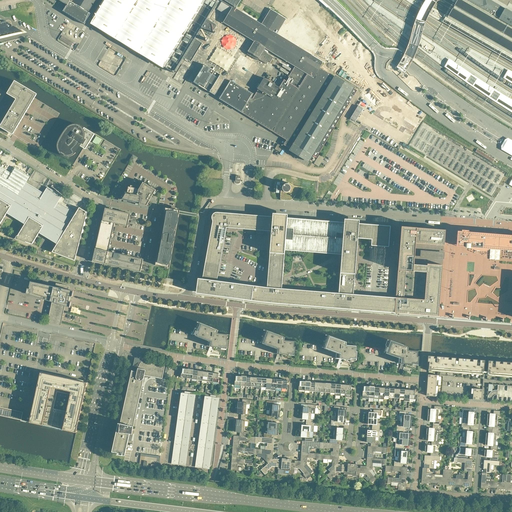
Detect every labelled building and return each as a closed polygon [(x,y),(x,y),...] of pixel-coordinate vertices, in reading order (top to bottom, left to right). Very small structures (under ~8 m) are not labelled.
[(164,67),(173,73),(183,57),(191,62),(202,43),(195,38),(200,30),(210,36),(217,25),(207,19),(216,3),(219,6),(222,1),(236,9),(241,0),(47,0),(54,4),(56,0),(58,0),(67,5),(67,6),(66,6),(63,11),(84,25),(88,19),(87,19),(88,18),(92,20),(91,22),(92,23),(115,37),(116,38),(139,52),(140,52),(163,66),(164,67)] [(511,12),(505,9),(489,0),(457,0),(448,16),(447,16),(446,15),(442,22),(491,49),(511,61),(511,12)] [(284,145),(309,158),(311,154),(315,157),(356,90),(333,76),(336,71),(321,62),(321,61),(277,34),(287,19),(271,9),(261,24),(236,9),(222,1),(219,6),(217,9),(227,16),(223,22),(223,23),(224,23),(254,42),(247,54),(249,55),(258,61),(259,59),(267,64),(268,61),(270,62),(273,57),(263,51),(265,48),(295,67),(288,78),(286,81),(284,80),(279,88),(264,78),(257,89),(258,90),(253,99),(250,98),(252,94),(231,81),(220,99),(241,112),(275,133),(287,140),(284,145)] [(0,37),(15,33),(19,33),(24,32),(14,26),(12,26),(12,25),(7,22),(1,23),(0,22),(0,37)] [(246,54),(252,44),(227,30),(221,39),(246,54)] [(236,65),(242,67),(241,71),(245,72),(248,63),(244,62),(245,58),(239,56),(236,65)] [(468,71),(449,58),(443,66),(453,73),(473,87),(481,93),(498,104),(511,113),(511,99),(509,98),(485,83),(468,71)] [(215,95),(225,77),(204,65),(193,82),(215,95)] [(252,65),(249,71),(257,76),(261,70),(252,65)] [(181,67),(174,79),(181,84),(189,72),(181,67)] [(511,71),(508,69),(503,78),(508,81),(511,83),(511,71)] [(0,127),(13,135),(37,94),(15,81),(7,94),(16,99),(0,125),(0,127)] [(75,153),(76,153),(75,153),(72,150),(73,149),(74,148),(75,147),(76,147),(77,146),(78,145),(85,149),(95,134),(84,128),(80,125),(79,125),(78,125),(77,124),(76,124),(74,124),(73,124),(72,124),(71,125),(70,125),(69,125),(68,126),(68,127),(67,127),(66,128),(66,129),(63,133),(62,135),(59,139),(58,142),(57,143),(57,144),(57,145),(57,146),(57,147),(57,148),(57,149),(58,150),(58,151),(58,152),(59,153),(60,154),(61,155),(62,156),(63,156),(64,156),(65,157),(66,157),(67,157),(68,157),(69,157),(70,156),(71,156),(72,156),(73,155),(74,155),(74,154),(75,153)] [(96,136),(92,142),(98,145),(102,139),(96,136)] [(511,140),(508,138),(504,139),(501,146),(501,149),(511,155),(511,140)] [(280,152),(283,147),(278,144),(275,149),(280,152)] [(477,149),(475,152),(493,162),(494,159),(477,149)] [(0,224),(7,213),(25,223),(16,238),(32,244),(39,232),(76,255),(87,212),(79,207),(75,214),(57,203),(62,196),(47,187),(43,194),(25,183),(29,176),(15,167),(11,174),(0,167),(0,224)] [(151,196),(152,196),(152,195),(153,195),(156,190),(143,182),(139,189),(128,186),(127,192),(125,192),(120,200),(139,204),(146,206),(150,200),(149,200),(150,199),(151,196)] [(296,194),(300,187),(313,189),(294,186),(291,184),(289,183),(288,183),(287,183),(286,183),(285,183),(285,184),(284,184),(283,185),(282,186),(281,187),(281,188),(281,189),(281,190),(280,197),(280,198),(280,199),(280,200),(281,200),(289,201),(290,201),(291,200),(293,199),(293,198),(296,194)] [(140,272),(143,259),(108,251),(109,248),(114,224),(127,226),(129,221),(128,221),(129,219),(130,214),(118,211),(117,211),(115,210),(114,210),(105,208),(102,220),(93,260),(93,261),(94,261),(140,272)] [(178,211),(178,210),(175,209),(175,210),(174,210),(174,209),(171,209),(170,209),(170,208),(167,208),(167,209),(166,209),(165,209),(163,219),(164,219),(162,234),(162,235),(161,239),(158,254),(157,254),(155,265),(156,265),(169,268),(179,211),(178,211)] [(398,270),(396,298),(360,295),(355,294),(353,294),(354,286),(355,286),(356,283),(354,283),(355,275),(356,263),(356,260),(356,256),(358,238),(372,239),(371,246),(389,247),(390,226),(378,225),(373,225),(359,223),(359,220),(344,219),(344,222),(287,218),(287,214),(273,213),(272,217),(225,213),(217,212),(216,212),(215,213),(214,213),(213,214),(212,215),(212,216),(212,217),(212,218),(212,219),(212,220),(212,221),(212,222),(207,251),(206,256),(202,279),(198,278),(196,293),(216,296),(239,299),(242,299),(244,300),(252,301),(253,301),(255,301),(263,302),(273,303),(352,309),(354,310),(359,310),(394,313),(395,313),(439,316),(443,265),(427,264),(427,265),(414,264),(415,252),(416,243),(444,245),(445,230),(417,228),(409,227),(401,227),(400,242),(399,257),(399,262),(398,270)] [(475,233),(473,233),(471,234),(469,234),(468,233),(469,231),(462,230),(462,231),(457,231),(456,246),(468,247),(470,248),(472,249),(474,250),(477,251),(479,251),(482,251),(484,251),(486,251),(489,250),(489,249),(490,249),(511,250),(511,235),(495,234),(495,233),(494,233),(492,232),(490,232),(487,232),(485,232),(483,232),(480,232),(478,232),(475,233)] [(60,326),(65,306),(70,307),(71,302),(69,301),(69,300),(72,301),(73,298),(70,297),(70,296),(72,297),(74,291),(68,290),(69,286),(56,283),(55,287),(31,281),(29,289),(28,288),(27,294),(52,302),(48,323),(60,326)] [(485,295),(486,294),(487,293),(488,291),(488,290),(487,289),(487,288),(486,288),(485,287),(484,287),(483,287),(482,287),(481,288),(480,289),(480,290),(480,291),(480,292),(480,293),(481,294),(482,295),(483,295),(484,295),(485,295)] [(227,340),(227,335),(227,334),(217,333),(218,330),(217,330),(197,322),(197,323),(195,328),(195,330),(194,332),(193,334),(201,337),(208,340),(207,345),(207,346),(209,346),(210,346),(208,351),(207,354),(210,355),(211,354),(212,349),(226,355),(227,349),(228,340),(227,340)] [(295,355),(295,346),(294,346),(294,341),(284,340),(285,337),(283,337),(284,337),(264,330),(263,330),(264,330),(262,336),(261,338),(261,340),(260,342),(268,345),(275,348),(274,353),(274,354),(276,354),(277,354),(276,358),(275,361),(278,362),(279,361),(280,357),(294,362),(295,355)] [(356,360),(357,351),(356,351),(356,346),(346,345),(347,342),(345,342),(326,334),(325,335),(326,335),(324,341),(323,343),(322,345),(322,347),(330,350),(337,352),(336,358),(338,359),(339,359),(338,363),(337,366),(340,367),(340,366),(342,362),(356,366),(356,360)] [(418,365),(419,356),(418,356),(418,351),(408,350),(408,347),(407,347),(407,346),(387,339),(387,340),(388,340),(386,346),(385,348),(384,350),(384,352),(392,355),(399,357),(398,363),(400,364),(401,364),(400,366),(399,369),(398,371),(402,372),(404,366),(418,371),(418,365)] [(436,370),(437,356),(428,356),(427,362),(429,362),(428,369),(436,370)] [(444,376),(445,357),(437,356),(436,370),(440,370),(439,376),(444,376)] [(452,377),(453,358),(445,357),(444,376),(452,377)] [(460,372),(461,358),(453,358),(452,377),(454,377),(455,372),(460,372)] [(468,373),(469,359),(461,358),(460,372),(468,373)] [(475,373),(476,360),(469,359),(468,373),(475,373)] [(483,374),(485,360),(476,360),(475,373),(483,374)] [(495,375),(496,361),(488,360),(487,374),(495,375)] [(133,426),(144,375),(162,379),(165,365),(146,362),(141,362),(141,361),(140,361),(139,361),(138,362),(137,362),(136,362),(135,363),(134,364),(134,365),(133,365),(133,367),(126,395),(118,433),(116,433),(112,452),(117,453),(117,454),(125,455),(130,434),(132,434),(133,426)] [(503,375),(504,362),(496,361),(495,375),(503,375)] [(511,376),(511,362),(504,362),(503,375),(511,376)] [(76,432),(87,382),(40,372),(29,422),(76,432)] [(437,397),(439,375),(428,374),(426,396),(437,397)] [(511,402),(511,385),(488,384),(487,401),(511,402)] [(481,400),(482,389),(471,388),(471,399),(481,400)] [(191,416),(194,394),(182,392),(179,415),(191,416)] [(215,420),(218,397),(206,396),(203,418),(215,420)] [(250,404),(250,400),(242,399),(242,402),(236,402),(236,408),(246,408),(246,405),(250,404)] [(280,411),(280,405),(274,405),(274,402),(267,401),(266,406),(270,406),(269,410),(280,411)] [(315,414),(315,405),(308,404),(307,407),(301,407),(301,413),(311,414),(315,414)] [(345,416),(346,410),(340,410),(340,407),(334,406),(334,410),(336,410),(335,415),(345,416)] [(440,413),(441,406),(434,406),(434,410),(428,409),(428,415),(438,416),(438,413),(440,413)] [(0,415),(21,420),(22,412),(0,407),(0,415)] [(245,414),(246,408),(236,408),(235,413),(241,414),(241,417),(247,417),(247,414),(245,414)] [(476,419),(476,413),(470,412),(471,409),(463,408),(463,412),(462,418),(476,419)] [(381,415),(381,410),(373,409),(373,413),(367,412),(367,418),(377,419),(377,415),(381,415)] [(279,417),(280,411),(269,410),(269,414),(266,414),(265,419),(267,419),(273,419),(273,416),(279,417)] [(497,420),(498,415),(500,415),(500,411),(494,410),(493,414),(488,414),(487,420),(497,420)] [(399,421),(401,421),(411,422),(412,416),(406,415),(406,412),(400,412),(399,421)] [(311,419),(311,414),(301,413),(300,419),(306,419),(306,422),(312,423),(313,419),(311,419)] [(345,422),(345,416),(335,415),(335,419),(331,420),(331,424),(339,425),(339,422),(345,422)] [(439,425),(440,419),(438,419),(438,416),(428,415),(427,421),(433,421),(433,425),(439,425)] [(188,441),(191,418),(179,417),(176,439),(188,441)] [(244,426),(245,421),(247,421),(247,417),(241,417),(241,420),(235,420),(234,425),(244,426)] [(380,423),(377,422),(377,419),(367,418),(366,424),(372,424),(372,427),(380,428),(380,423)] [(475,425),(476,419),(462,418),(461,427),(463,427),(469,428),(469,424),(475,425)] [(278,429),(279,423),(273,423),(273,419),(267,419),(266,422),(268,422),(268,428),(278,429)] [(212,444),(215,422),(202,420),(199,442),(212,444)] [(497,426),(497,420),(487,420),(487,425),(492,426),(492,430),(498,430),(499,426),(497,426)] [(411,427),(411,422),(401,421),(401,424),(397,425),(397,429),(405,430),(405,427),(411,427)] [(313,432),(314,423),(312,423),(306,422),(306,425),(300,425),(299,431),(310,432),(313,432)] [(344,434),(344,428),(338,428),(339,425),(331,424),(331,429),(334,430),(334,433),(344,434)] [(244,432),(244,426),(234,425),(234,431),(240,432),(239,436),(247,437),(247,436),(248,432),(244,432)] [(439,435),(439,430),(440,430),(441,426),(439,425),(433,425),(432,429),(427,428),(426,434),(439,435)] [(379,437),(379,432),(380,428),(372,427),(372,431),(366,430),(365,436),(376,437),(379,437)] [(474,438),(475,432),(469,432),(469,428),(463,427),(462,432),(465,432),(464,437),(474,438)] [(278,435),(278,429),(268,428),(264,428),(264,438),(271,438),(272,434),(278,435)] [(410,439),(410,434),(404,433),(405,430),(397,429),(396,433),(398,433),(397,438),(396,438),(410,439)] [(500,430),(498,430),(492,430),(492,433),(486,433),(486,439),(496,440),(499,440),(500,430)] [(309,437),(310,432),(299,431),(299,436),(305,437),(305,441),(312,442),(313,437),(309,437)] [(343,440),(344,434),(334,433),(333,439),(330,439),(329,443),(337,444),(338,440),(343,440)] [(438,445),(439,435),(426,434),(426,440),(431,440),(431,444),(438,445)] [(255,443),(255,437),(247,436),(247,437),(239,436),(233,435),(232,447),(239,447),(239,441),(248,441),(248,443),(255,443)] [(378,447),(379,441),(375,440),(376,437),(365,436),(365,442),(371,442),(370,446),(378,447)] [(273,450),(274,439),(271,438),(264,438),(255,437),(255,443),(258,443),(258,442),(267,443),(267,446),(265,446),(265,449),(265,450),(273,450)] [(468,447),(468,443),(474,444),(474,438),(464,437),(461,437),(460,446),(468,447)] [(409,445),(410,439),(396,438),(395,447),(403,448),(403,445),(409,445)] [(495,445),(496,440),(486,439),(485,445),(491,445),(491,449),(497,449),(497,445),(495,445)] [(185,465),(188,443),(175,441),(172,463),(185,465)] [(320,448),(321,442),(312,442),(305,441),(302,441),(301,452),(307,453),(308,446),(317,447),(317,448),(320,448)] [(339,455),(340,444),(337,444),(329,443),(321,442),(320,448),(324,449),(324,447),(333,448),(333,451),(331,451),(331,455),(339,455)] [(208,468),(211,446),(199,444),(196,467),(208,468)] [(435,452),(435,446),(425,445),(425,451),(431,452),(430,456),(438,456),(438,452),(435,452)] [(386,454),(387,448),(378,447),(370,446),(368,446),(367,458),(373,458),(375,458),(375,455),(373,455),(374,452),(383,452),(383,453),(386,454)] [(254,455),(254,448),(239,447),(232,447),(232,458),(239,459),(240,455),(238,455),(238,452),(247,453),(247,454),(254,455)] [(403,448),(395,447),(395,452),(398,453),(398,457),(408,457),(409,452),(403,451),(403,448)] [(272,459),(273,450),(265,450),(265,449),(254,448),(254,455),(257,455),(258,454),(266,454),(266,461),(268,463),(268,464),(274,459),(272,459)] [(473,455),(473,449),(464,449),(464,448),(459,448),(460,449),(459,450),(459,451),(459,452),(458,453),(457,454),(456,454),(455,455),(455,458),(467,459),(467,458),(467,455),(473,455)] [(497,461),(498,461),(498,455),(494,454),(495,451),(485,450),(484,456),(490,457),(490,460),(497,461)] [(320,460),(320,454),(307,453),(301,452),(300,461),(299,461),(304,466),(307,464),(307,458),(316,458),(316,460),(320,460)] [(338,464),(339,455),(331,455),(320,454),(320,460),(323,460),(323,459),(332,460),(332,466),(328,469),(330,472),(334,469),(340,464),(338,464)] [(436,469),(437,461),(440,461),(440,460),(440,456),(438,456),(430,456),(425,455),(424,464),(429,465),(429,468),(434,469),(434,468),(436,469)] [(408,463),(408,457),(398,457),(398,460),(394,461),(394,466),(402,467),(402,463),(408,463)] [(472,468),(472,459),(467,458),(467,459),(455,458),(454,457),(454,462),(465,463),(464,471),(466,471),(467,468),(472,468)] [(253,466),(253,460),(239,459),(232,458),(231,470),(239,471),(239,470),(241,470),(241,467),(239,467),(237,467),(238,464),(247,464),(246,466),(253,466)] [(290,470),(291,462),(291,459),(288,459),(287,459),(285,459),(286,458),(282,458),(282,462),(281,469),(284,470),(286,472),(292,473),(292,470),(290,470)] [(376,475),(372,469),(373,463),(382,464),(382,465),(385,465),(386,459),(375,458),(373,458),(367,458),(366,466),(365,466),(370,472),(374,476),(376,475)] [(282,462),(278,461),(278,459),(274,459),(268,464),(268,463),(261,470),(265,474),(268,472),(267,471),(272,466),(278,467),(278,469),(281,469),(282,462)] [(304,466),(299,461),(295,460),(294,463),(291,462),(290,470),(292,470),(294,470),(294,468),(299,468),(304,474),(303,475),(306,478),(310,474),(304,466)] [(492,473),(493,470),(493,465),(499,466),(499,461),(498,461),(497,461),(490,460),(484,460),(483,469),(486,469),(486,473),(490,473),(492,473)] [(356,475),(356,468),(357,468),(357,464),(353,464),(351,464),(348,463),(347,467),(348,467),(347,475),(352,475),(352,477),(356,477),(356,478),(357,479),(358,479),(358,476),(356,475)] [(348,467),(347,467),(344,467),(344,464),(340,464),(334,469),(330,472),(326,475),(331,480),(333,477),(333,476),(338,471),(344,472),(344,475),(347,475),(348,467)] [(401,475),(399,475),(399,478),(407,479),(408,467),(402,467),(394,466),(385,465),(385,472),(392,472),(392,471),(401,472),(401,475)] [(370,472),(365,466),(360,466),(360,468),(357,468),(356,468),(356,475),(358,476),(359,476),(359,473),(365,474),(370,479),(369,480),(371,483),(376,479),(374,476),(370,472)] [(435,476),(435,474),(431,474),(431,473),(427,473),(427,468),(422,468),(421,483),(431,484),(431,483),(434,483),(435,476)] [(435,476),(434,483),(437,483),(437,484),(446,485),(448,470),(447,470),(445,469),(443,469),(443,476),(435,476)] [(459,485),(460,475),(458,475),(457,475),(456,476),(456,478),(451,478),(452,470),(448,470),(446,485),(455,486),(456,485),(459,485)] [(471,487),(473,472),(468,471),(468,479),(463,479),(463,477),(463,476),(462,475),(461,475),(460,475),(459,485),(462,485),(462,486),(471,487)] [(486,476),(486,473),(482,472),(481,488),(490,489),(490,487),(493,488),(494,479),(491,479),(491,478),(486,478),(486,476)] [(506,490),(507,474),(503,474),(502,482),(497,482),(498,478),(494,477),(494,479),(493,488),(497,488),(496,489),(506,490)] [(406,490),(407,479),(399,478),(388,477),(387,478),(387,482),(387,483),(391,484),(391,482),(400,483),(400,486),(398,486),(398,490),(406,490)]
